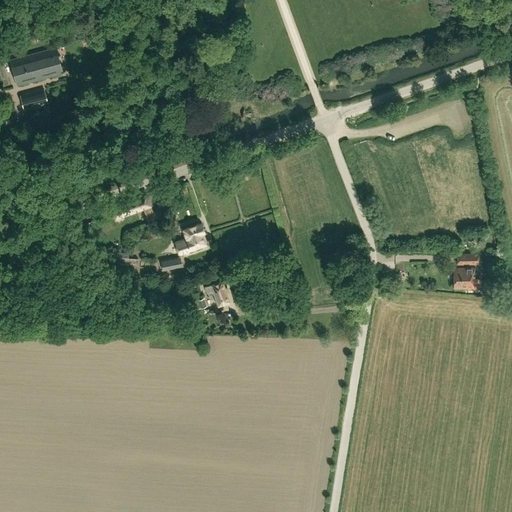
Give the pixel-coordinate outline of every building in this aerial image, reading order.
[(61,73),(54,47),(10,59),(17,85),(61,73)] [(47,103),(43,87),(19,95),(23,109),(47,103)] [(150,205),(146,193),(111,205),(115,218),(150,205)] [(163,219),(159,210),(146,215),(149,224),(163,219)] [(206,244),(202,233),(204,232),(201,222),(182,229),(186,238),(174,242),(178,253),(206,244)] [(474,278),(474,267),(475,267),(474,264),(479,263),(478,253),(457,253),(457,264),(461,264),(461,267),(453,268),(453,287),(467,286),(467,289),(481,289),(481,278),(474,278)] [(162,271),(181,267),(180,256),(165,259),(160,260),(162,271)] [(228,301),(221,280),(210,284),(211,284),(205,286),(207,292),(208,295),(214,293),(217,304),(228,301)] [(206,305),(203,297),(192,301),(194,310),(206,305)]
